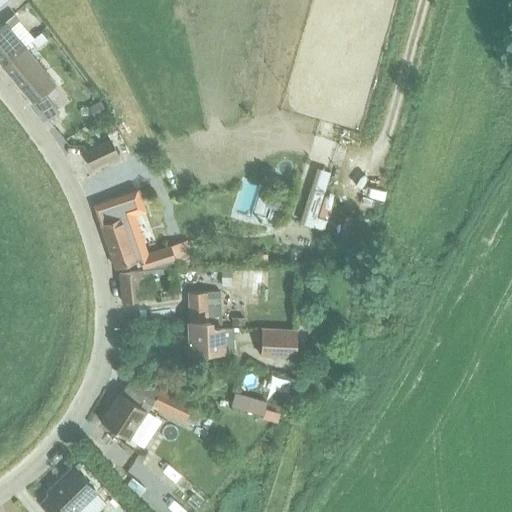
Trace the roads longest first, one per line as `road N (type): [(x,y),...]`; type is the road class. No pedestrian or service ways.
road 1 (residential): [(0,494),(79,414),(102,312),(96,250),(62,178),(0,89)]
road 2 (track): [(423,0),(376,152)]
